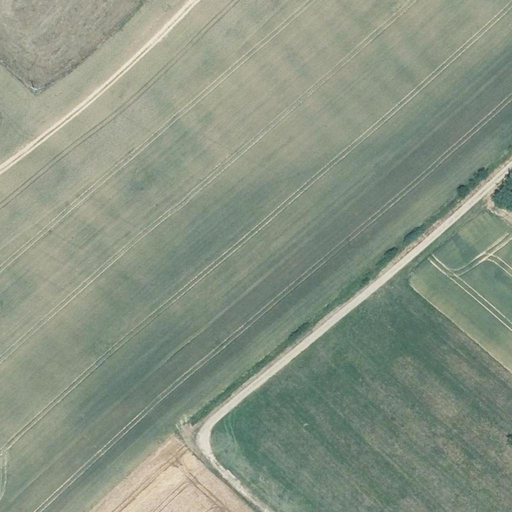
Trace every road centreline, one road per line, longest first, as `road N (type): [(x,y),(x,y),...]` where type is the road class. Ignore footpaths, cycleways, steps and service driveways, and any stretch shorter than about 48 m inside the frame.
road 1 (track): [(511,165),(216,421),(208,443),(216,460),(273,511)]
road 2 (track): [(139,0),(93,47),(57,59),(32,58),(0,36)]
